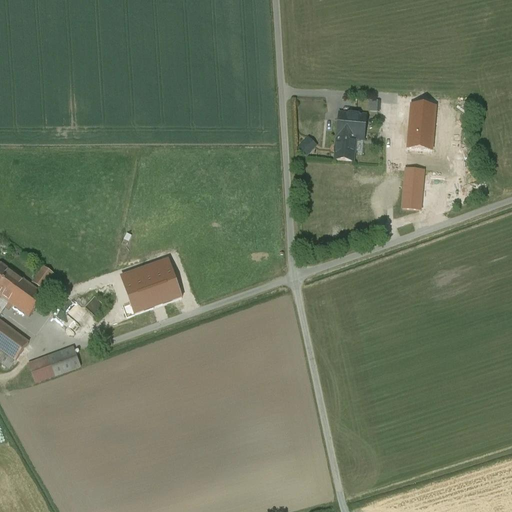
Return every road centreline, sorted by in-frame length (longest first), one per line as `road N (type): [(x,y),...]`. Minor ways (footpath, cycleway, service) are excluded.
road 1 (unclassified): [(296,276),(275,0)]
road 2 (unclassified): [(344,511),(296,276)]
road 3 (unclassified): [(511,198),(296,276)]
